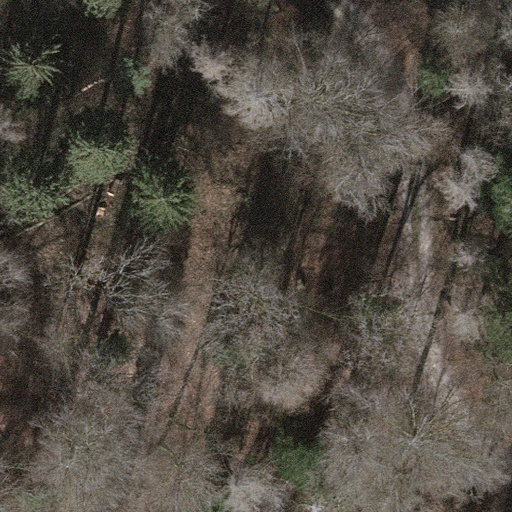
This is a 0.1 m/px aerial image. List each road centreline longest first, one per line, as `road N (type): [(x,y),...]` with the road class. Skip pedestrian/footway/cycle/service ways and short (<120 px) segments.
road 1 (track): [(72,0),(192,138),(208,230),(87,511)]
road 2 (track): [(511,446),(462,401),(419,282),(427,119),(372,19),(347,0)]
